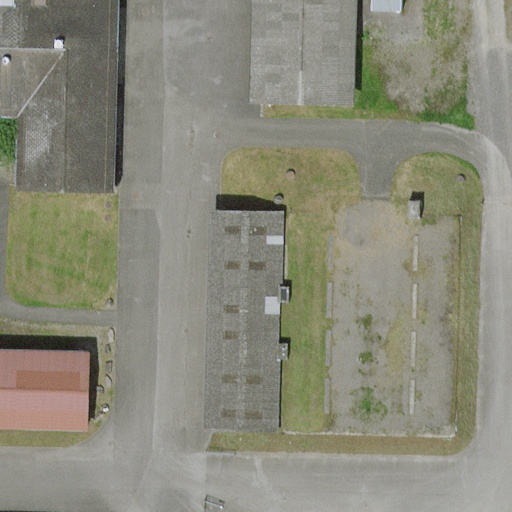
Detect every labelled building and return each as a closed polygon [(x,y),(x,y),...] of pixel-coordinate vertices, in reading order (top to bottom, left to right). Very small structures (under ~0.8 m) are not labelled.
[(0,0),(0,115),(27,116),(26,189),(106,191),(109,44),(109,0),(0,0)] [(242,0),(241,101),(343,103),(345,0),(242,0)] [(201,211),(197,427),(270,429),(275,213),(201,211)] [(0,347),(0,430),(78,432),(80,349),(0,347)] [(111,511),(112,499),(0,496),(0,511),(111,511)]
